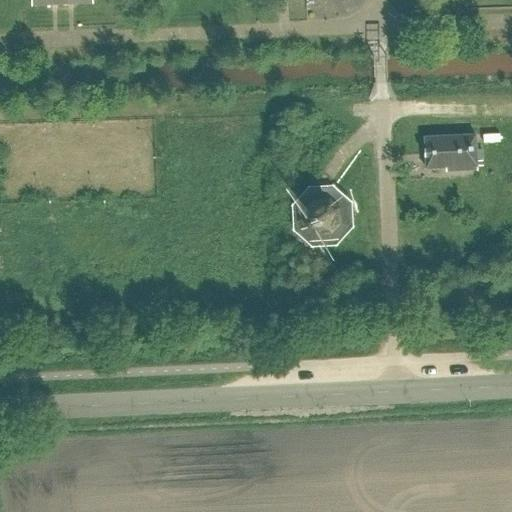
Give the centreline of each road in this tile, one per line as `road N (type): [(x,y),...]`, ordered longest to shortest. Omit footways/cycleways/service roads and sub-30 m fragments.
road 1 (tertiary): [(395,393),(0,409)]
road 2 (residential): [(0,40),(378,25)]
road 3 (residential): [(395,393),(378,25)]
road 4 (track): [(161,115),(164,208),(58,211)]
road 5 (residential): [(378,25),(511,20)]
